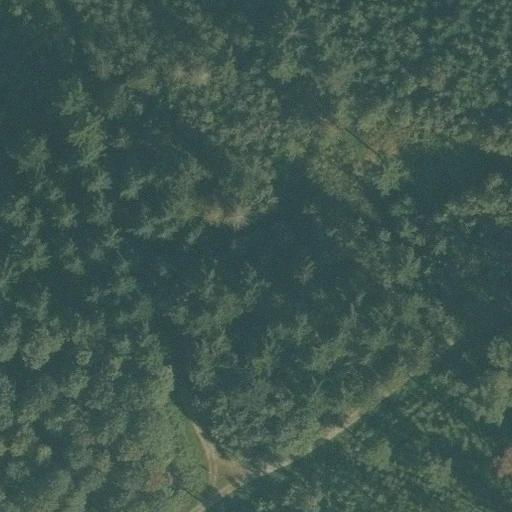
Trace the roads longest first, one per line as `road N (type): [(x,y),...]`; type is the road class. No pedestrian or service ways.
road 1 (track): [(71,0),(163,333),(198,409),(225,509)]
road 2 (track): [(220,511),(302,465),(422,347),(511,290)]
road 3 (track): [(0,296),(178,361)]
